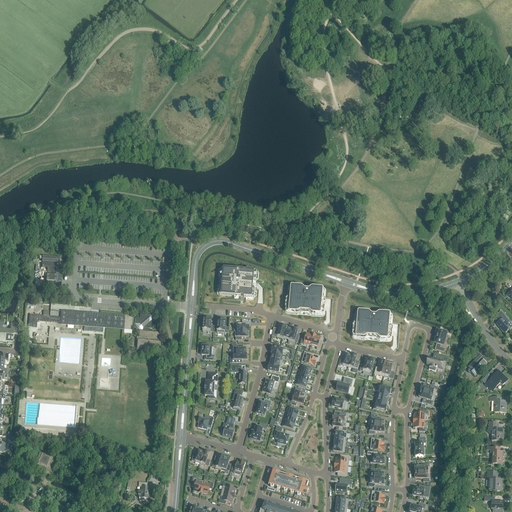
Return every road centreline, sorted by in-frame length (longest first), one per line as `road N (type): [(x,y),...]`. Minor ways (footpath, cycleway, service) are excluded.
road 1 (tertiary): [(191,307),(195,257),(219,240),(346,282)]
road 2 (residential): [(191,307),(38,295)]
road 3 (residential): [(237,451),(271,315)]
road 4 (residential): [(408,412),(428,331),(409,328),(403,360)]
road 5 (tertiary): [(180,437),(191,307)]
